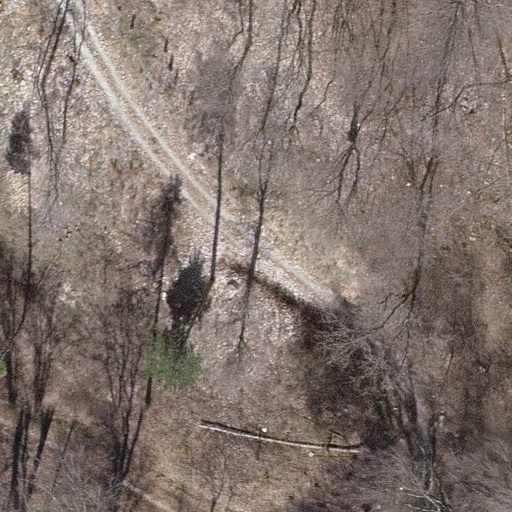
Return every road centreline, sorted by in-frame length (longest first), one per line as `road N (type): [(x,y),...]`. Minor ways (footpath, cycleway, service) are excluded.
road 1 (track): [(392,511),(425,442),(427,398),(405,356),(265,240),(186,162),(103,44),(84,0)]
road 2 (track): [(0,412),(41,426),(192,511)]
